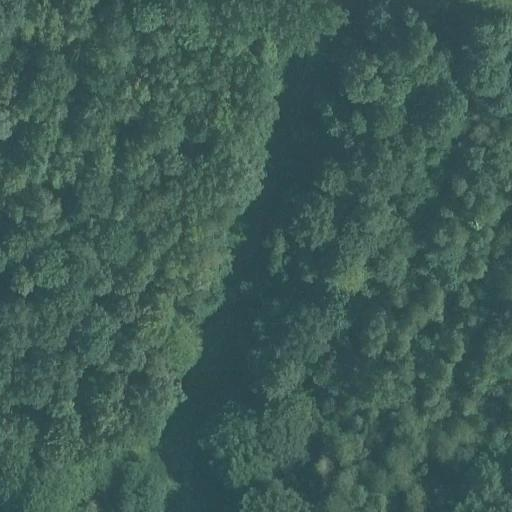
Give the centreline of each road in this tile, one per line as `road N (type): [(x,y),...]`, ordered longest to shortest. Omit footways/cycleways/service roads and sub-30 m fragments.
road 1 (track): [(234,282),(335,0)]
road 2 (track): [(234,282),(186,468),(190,511)]
